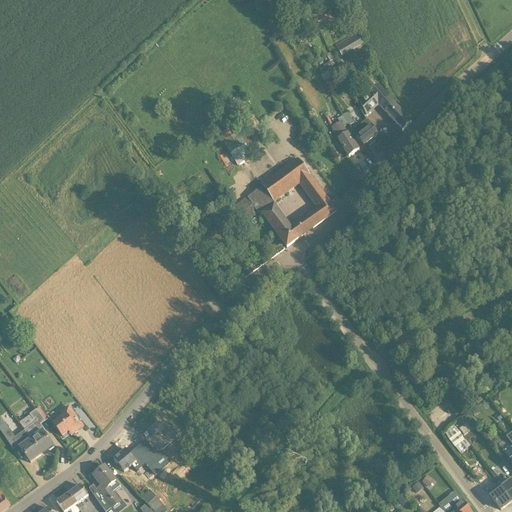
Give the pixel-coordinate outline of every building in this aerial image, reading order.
[(314,18),(315,20),(329,12),(325,5),(311,13),(314,18)] [(310,10),(305,12),(310,21),(314,18),(311,13),(310,10)] [(342,58),(363,46),(356,35),(335,47),(342,58)] [(324,72),(337,65),(335,60),(330,62),(322,66),(324,72)] [(322,75),(325,82),(332,79),(328,72),(322,75)] [(402,131),(411,123),(379,87),(361,102),(368,114),(379,104),(402,131)] [(237,122),(247,114),(241,104),(230,113),(237,122)] [(346,126),(347,127),(348,126),(349,128),(354,125),(347,114),(342,118),(346,126)] [(344,129),(347,127),(346,126),(342,118),(337,121),(339,124),(333,128),(349,158),(359,152),(344,129)] [(370,147),(376,143),(373,140),(378,136),(371,129),(365,122),(352,132),(363,148),(368,145),(370,147)] [(238,168),(253,160),(239,135),(225,142),(238,168)] [(258,214),(260,218),(263,216),(287,249),(336,213),(299,161),(263,188),(248,199),(247,198),(196,236),(207,251),(258,214)] [(150,213),(156,209),(149,198),(143,202),(150,213)] [(71,437),(83,428),(69,408),(61,414),(63,417),(53,425),(62,438),(68,434),(71,437)] [(37,411),(44,420),(47,418),(39,409),(37,411)] [(44,421),(44,420),(37,411),(30,416),(34,421),(35,420),(37,423),(24,433),(41,457),(53,448),(43,434),(45,432),(41,426),(45,423),(44,421)] [(41,457),(24,433),(13,440),(12,438),(13,436),(5,425),(0,427),(0,432),(11,448),(16,444),(20,449),(19,449),(30,464),(41,457)] [(459,431),(464,436),(471,431),(466,425),(459,431)] [(460,454),(470,447),(455,427),(445,435),(460,454)] [(132,458),(126,451),(114,461),(124,474),(132,467),(137,473),(147,464),(138,453),(132,458)] [(96,491),(93,488),(89,491),(104,511),(109,511),(119,505),(112,495),(115,492),(110,487),(116,483),(105,468),(93,477),(101,488),(96,491)] [(429,489),(434,483),(427,477),(422,484),(429,489)] [(498,488),(510,504),(511,502),(511,482),(509,479),(498,488)] [(418,492),(423,489),(418,483),(414,487),(418,492)] [(68,496),(76,507),(88,498),(80,487),(68,496)] [(501,511),(510,504),(498,488),(488,496),(501,511)] [(142,499),(153,511),(163,511),(166,510),(150,492),(142,499)] [(409,501),(403,495),(396,500),(402,507),(409,501)] [(62,511),(68,511),(76,507),(68,496),(57,504),(62,511)] [(0,511),(4,511),(8,509),(0,497),(0,511)] [(449,511),(470,511),(462,502),(449,511)]
